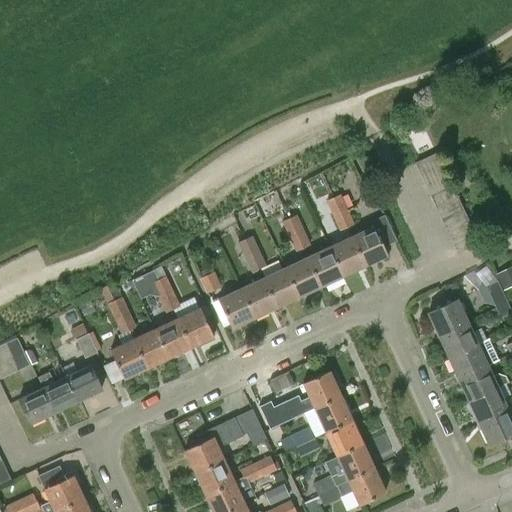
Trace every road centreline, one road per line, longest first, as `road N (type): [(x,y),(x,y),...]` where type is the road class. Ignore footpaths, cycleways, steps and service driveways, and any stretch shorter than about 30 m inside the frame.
road 1 (residential): [(383,315),(354,314),(115,428),(106,441),(108,464),(130,511)]
road 2 (residential): [(471,498),(383,315)]
road 3 (residential): [(383,315),(405,289),(443,272),(404,181)]
